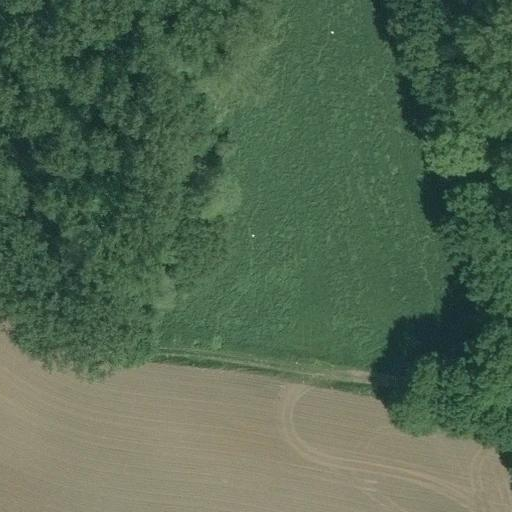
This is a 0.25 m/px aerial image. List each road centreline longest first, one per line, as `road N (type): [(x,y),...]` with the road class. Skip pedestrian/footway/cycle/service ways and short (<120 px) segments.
road 1 (track): [(511,373),(148,330)]
road 2 (unclassified): [(448,0),(511,212)]
